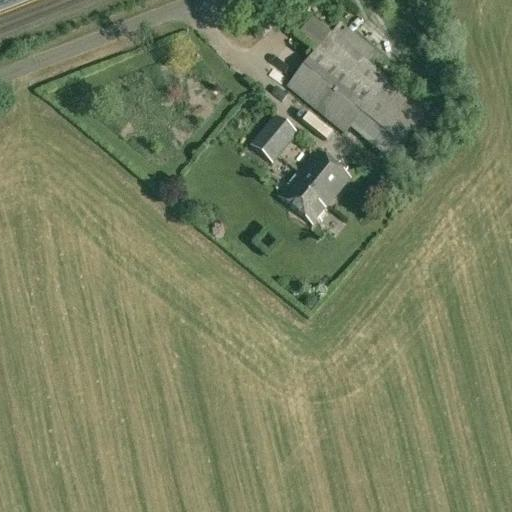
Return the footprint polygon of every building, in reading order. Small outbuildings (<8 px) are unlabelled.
[(280,15),(291,31),(303,23),(292,7),(280,15)] [(425,113),(331,35),(287,89),(345,136),(350,130),(386,160),(425,113)] [(295,135),(275,118),(250,148),(271,165),(295,135)] [(330,126),(322,135),(341,153),(350,144),(330,126)] [(350,180),(316,152),(277,199),(312,227),(350,180)]
